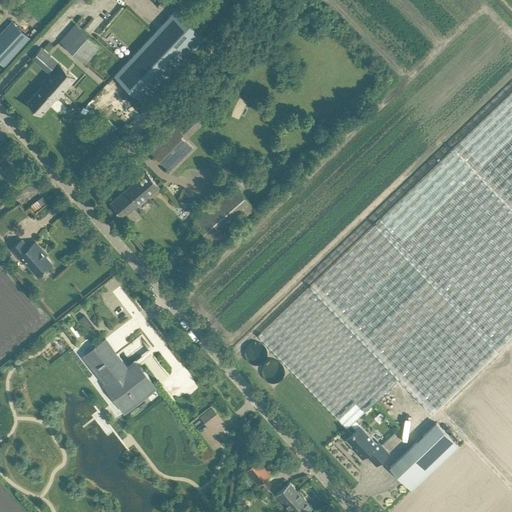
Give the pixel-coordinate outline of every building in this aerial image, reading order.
[(114,75),(143,102),(205,36),(176,9),(114,75)] [(0,60),(5,65),(32,37),(13,19),(0,32),(0,60)] [(85,63),(101,46),(76,23),(60,40),(85,63)] [(41,48),(33,57),(51,73),(41,84),(43,86),(28,103),(41,114),(56,97),(57,98),(75,77),(59,63),(41,48)] [(511,336),(511,92),(310,285),(258,335),(347,428),(399,378),(433,412),(511,336)] [(117,128),(108,120),(94,134),(103,142),(117,128)] [(171,121),(146,146),(170,170),(193,148),(181,136),(183,134),(171,121)] [(232,165),(241,170),(245,162),(235,157),(232,165)] [(110,202),(123,217),(159,186),(146,171),(110,202)] [(193,220),(213,244),(255,207),(235,184),(193,220)] [(22,239),(12,248),(23,261),(25,260),(38,275),(52,263),(45,255),(46,253),(42,249),(35,241),(29,247),(22,239)] [(84,314),(78,319),(86,330),(92,325),(84,314)] [(106,338),(83,355),(105,383),(104,384),(116,400),(120,397),(128,407),(156,386),(135,359),(127,366),(106,338)] [(216,412),(211,406),(200,415),(204,421),(216,412)] [(390,466),(412,489),(458,445),(436,422),(390,466)] [(360,425),(347,438),(353,445),(353,446),(356,450),(356,451),(362,457),(366,454),(376,464),(389,452),(380,443),(376,443),(360,425)] [(86,457),(80,458),(82,468),(88,467),(86,457)] [(258,460),(247,470),(256,480),(259,478),(262,481),(270,474),(258,460)] [(306,511),(312,507),(298,491),(298,492),(289,482),(277,492),(278,493),(286,502),(285,503),(292,511),(306,511)] [(487,511),(511,511),(511,505),(503,496),(487,511)]
